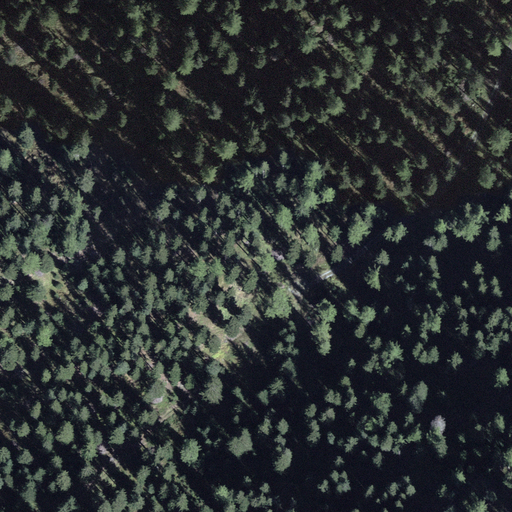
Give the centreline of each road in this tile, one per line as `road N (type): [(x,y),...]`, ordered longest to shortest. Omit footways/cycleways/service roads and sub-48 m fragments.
road 1 (track): [(511,40),(449,181),(300,300)]
road 2 (track): [(300,300),(252,361),(46,511)]
road 3 (track): [(300,300),(298,394),(280,511)]
